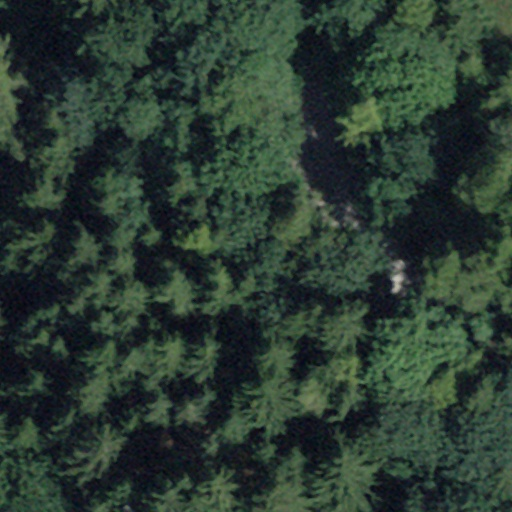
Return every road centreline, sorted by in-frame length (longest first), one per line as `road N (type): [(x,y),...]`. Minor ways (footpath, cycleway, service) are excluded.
road 1 (track): [(335,0),(336,116),(356,194),(382,250),(479,363),(511,415)]
road 2 (track): [(336,116),(262,0)]
